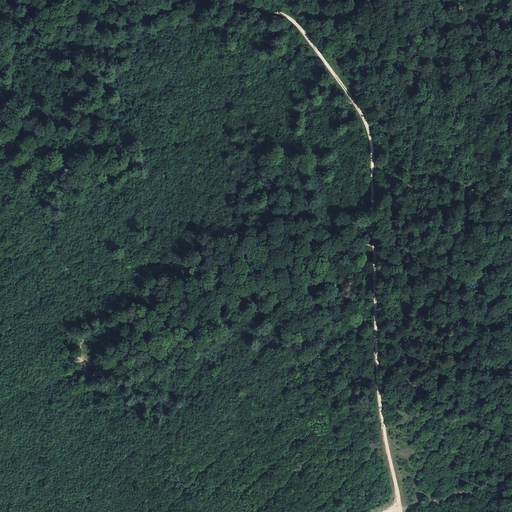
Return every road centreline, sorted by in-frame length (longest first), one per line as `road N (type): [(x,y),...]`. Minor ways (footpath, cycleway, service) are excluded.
road 1 (track): [(374,245),(380,411),(402,510)]
road 2 (track): [(227,0),(291,19),(352,99)]
road 3 (track): [(352,99),(370,137),(374,245)]
